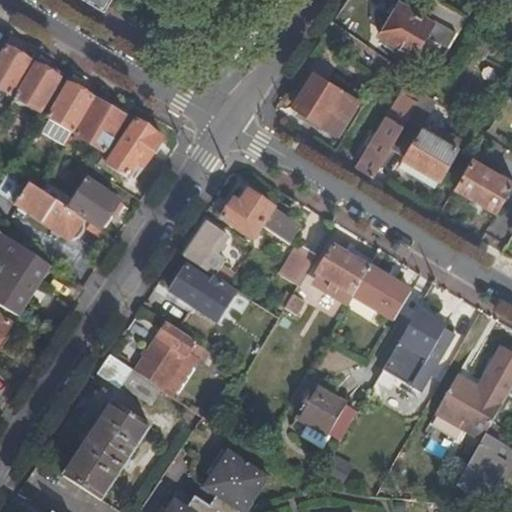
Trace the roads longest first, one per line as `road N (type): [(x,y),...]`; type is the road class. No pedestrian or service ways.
road 1 (tertiary): [(0,460),(228,124)]
road 2 (residential): [(228,124),(511,295)]
road 3 (residential): [(12,0),(228,124)]
road 4 (tertiary): [(228,124),(311,0)]
